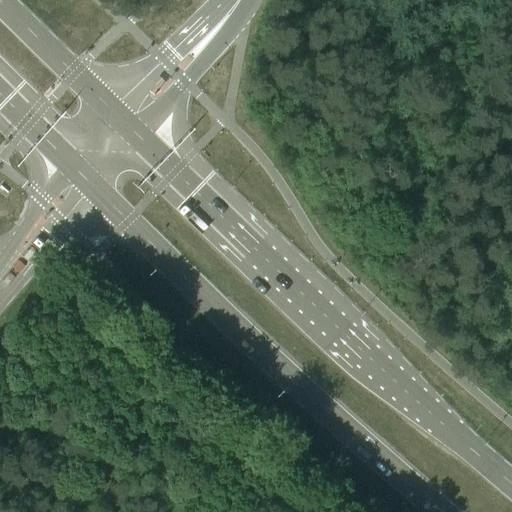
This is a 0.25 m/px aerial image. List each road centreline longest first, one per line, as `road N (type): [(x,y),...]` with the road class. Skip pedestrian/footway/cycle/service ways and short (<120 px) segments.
road 1 (primary): [(511,484),(295,291),(135,134)]
road 2 (primary): [(90,184),(441,511)]
road 3 (unclassified): [(135,134),(250,0)]
road 4 (primary): [(114,113),(0,0)]
road 5 (unclassified): [(221,0),(114,113)]
road 6 (secondary): [(68,163),(0,275)]
road 7 (secondary): [(0,279),(90,184)]
